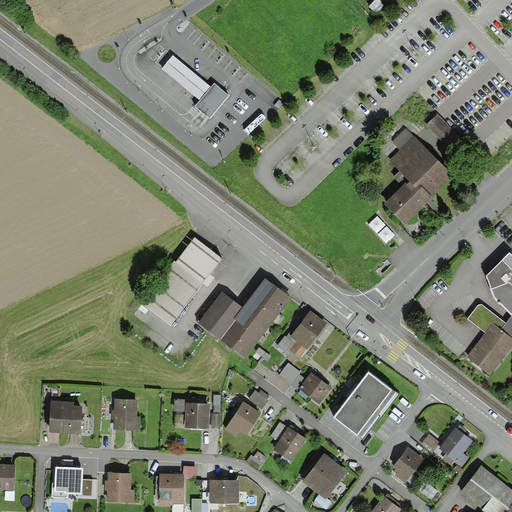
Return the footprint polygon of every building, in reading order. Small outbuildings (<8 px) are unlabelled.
[(209,119),(227,97),(212,85),(194,107),(209,119)] [(440,114),(429,123),(453,149),(464,140),(440,114)] [(451,172),(406,126),(392,139),(400,148),(390,158),(406,174),(382,198),(402,219),(451,172)] [(369,226),(388,243),(397,234),(378,216),(369,226)] [(220,254),(193,233),(140,300),(167,321),(220,254)] [(504,321),(481,304),(467,320),(485,332),(466,357),(489,372),(511,345),(511,271),(501,260),(484,276),(494,299),(510,315),(504,321)] [(222,288),(198,317),(242,352),(290,294),(263,272),(239,302),(222,288)] [(328,322),(311,308),(289,335),(306,348),(328,322)] [(331,388),(310,371),(295,390),(317,407),(331,388)] [(394,393),(371,375),(336,420),(358,438),(394,393)] [(135,395),(111,396),(112,428),(136,427),(135,395)] [(248,395),(225,424),(240,437),(264,408),(248,395)] [(77,397),(47,398),(47,431),(77,431),(77,397)] [(207,399),(184,399),(184,425),(207,425),(207,399)] [(474,440),(456,424),(439,445),(456,460),(474,440)] [(287,425),(272,446),(290,458),(304,436),(287,425)] [(425,456),(408,442),(390,465),(408,478),(425,456)] [(322,449),(300,476),(323,494),(345,467),(322,449)] [(12,462),(0,461),(0,490),(12,491),(12,462)] [(84,463),(61,463),(62,494),(84,493),(84,463)] [(187,479),(200,478),(198,465),(186,467),(187,479)] [(511,489),(482,466),(464,490),(492,511),(506,511),(511,505),(511,489)] [(133,469),(107,468),(107,500),(133,500),(133,469)] [(184,469),(159,468),(159,502),(183,503),(184,469)] [(237,476),(209,477),(209,501),(237,501),(237,476)] [(400,511),(403,508),(383,493),(368,511),(400,511)] [(195,500),(194,511),(208,511),(208,500),(195,500)]
